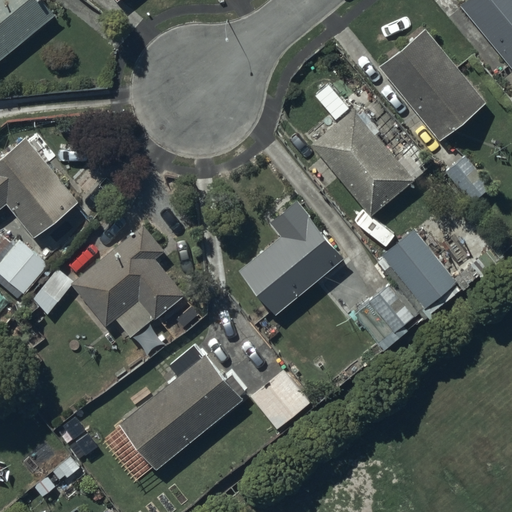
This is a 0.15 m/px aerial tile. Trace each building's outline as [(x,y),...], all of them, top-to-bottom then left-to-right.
[(43,0),(0,0),(0,62),(56,16),(43,0)] [(511,0),(458,0),(511,66),(511,0)] [(424,22),(376,61),(437,136),(485,97),(424,22)] [(355,101),(313,137),(372,209),(415,170),(355,101)] [(25,128),(0,147),(0,198),(6,194),(34,231),(78,196),(25,128)] [(448,164),(443,168),(470,199),(491,181),(464,150),(461,153),(455,147),(443,158),(448,164)] [(282,230),(238,264),(276,308),(344,252),(298,192),(270,214),(282,230)] [(143,216),(70,276),(104,319),(114,311),(130,330),(184,286),(154,251),(165,242),(143,216)] [(380,249),(423,302),(455,276),(413,223),(380,249)] [(19,235),(0,256),(0,270),(20,288),(46,259),(19,235)] [(176,370),(117,416),(154,463),(243,393),(239,389),(223,368),(195,333),(165,356),(176,370)] [(283,362),(250,387),(275,420),(308,395),(283,362)]
